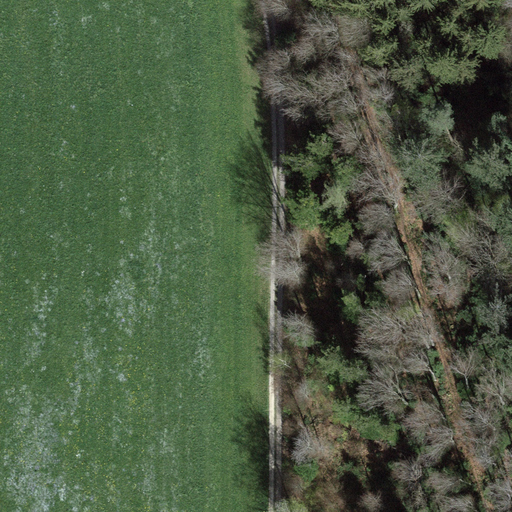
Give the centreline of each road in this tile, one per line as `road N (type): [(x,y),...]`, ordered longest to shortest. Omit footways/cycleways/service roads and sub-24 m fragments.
road 1 (track): [(490,511),(378,148),(320,0)]
road 2 (track): [(275,511),(278,131),(266,0)]
